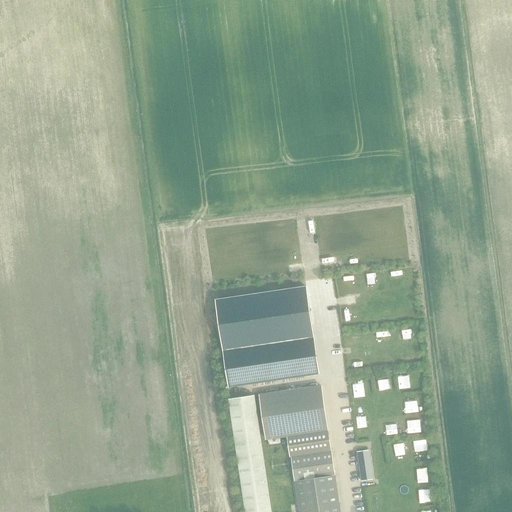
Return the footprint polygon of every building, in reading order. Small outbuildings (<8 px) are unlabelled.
[(289,277),(291,283),(301,279),(299,274),(289,277)] [(411,329),(407,320),(398,323),(402,332),(411,329)] [(315,340),(225,352),(230,387),(319,375),(315,340)] [(412,340),(412,351),(423,351),(423,340),(412,340)] [(344,359),(347,344),(335,342),(334,348),(336,348),(335,357),(344,359)] [(400,370),(403,379),(408,378),(406,368),(400,370)] [(356,374),(357,386),(368,385),(367,373),(356,374)] [(340,511),(332,451),(330,451),(321,385),(260,394),(267,439),(284,437),(287,458),(291,457),(299,511),(340,511)] [(415,391),(404,393),(406,405),(418,403),(415,391)] [(230,399),(245,511),(272,511),(256,395),(230,399)] [(405,414),(409,427),(415,425),(411,412),(405,414)] [(427,431),(416,431),(416,441),(428,440),(427,431)] [(397,448),(408,447),(407,435),(397,436),(397,448)] [(374,477),(370,451),(360,453),(364,478),(374,477)] [(420,475),(431,475),(431,461),(420,461),(420,475)] [(422,493),(433,493),(432,482),(428,482),(428,478),(422,478),(422,493)]
